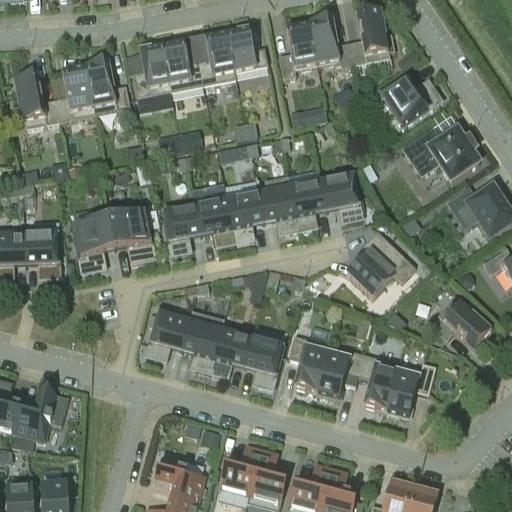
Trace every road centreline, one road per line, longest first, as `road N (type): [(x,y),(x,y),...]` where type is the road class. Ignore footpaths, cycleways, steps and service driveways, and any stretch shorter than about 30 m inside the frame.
road 1 (residential): [(511,412),(456,472),(136,390)]
road 2 (residential): [(119,384),(141,288),(342,249)]
road 3 (residential): [(0,41),(103,34),(265,0)]
road 4 (residential): [(396,0),(511,161)]
road 5 (residential): [(109,511),(136,390)]
road 6 (residential): [(119,384),(0,353)]
